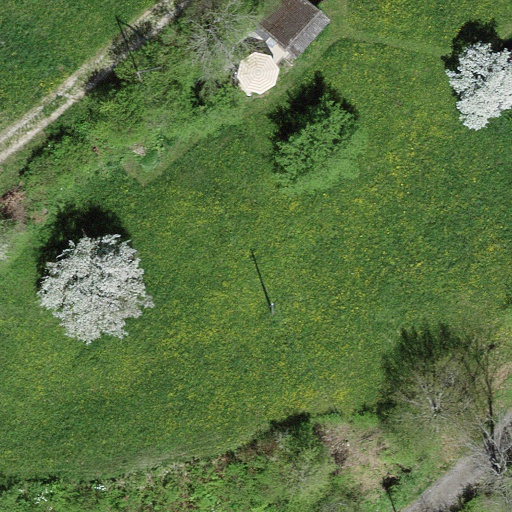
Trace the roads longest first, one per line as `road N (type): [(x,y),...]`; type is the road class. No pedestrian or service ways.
road 1 (track): [(174,0),(0,150)]
road 2 (residential): [(418,511),(511,426)]
